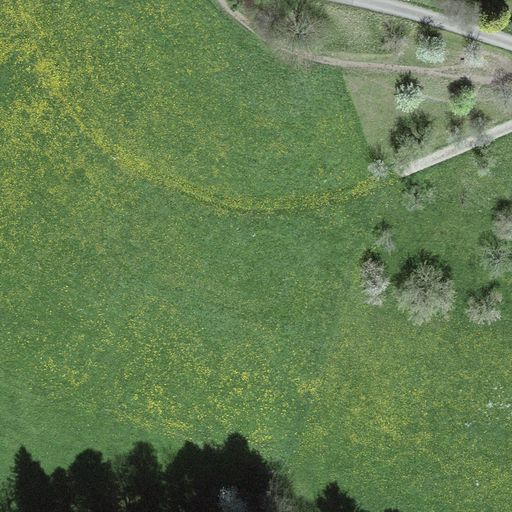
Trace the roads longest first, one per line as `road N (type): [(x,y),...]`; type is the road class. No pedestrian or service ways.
road 1 (track): [(93,126),(119,154),(172,187),(241,212),(368,188)]
road 2 (unclassified): [(361,0),(511,43)]
road 3 (track): [(368,188),(511,130)]
